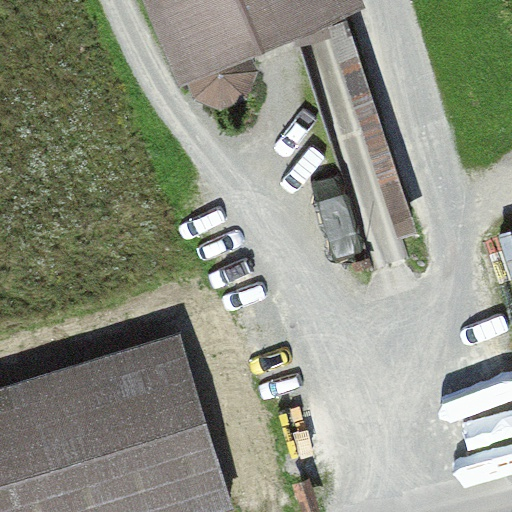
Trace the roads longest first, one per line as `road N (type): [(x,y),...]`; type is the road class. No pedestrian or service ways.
road 1 (track): [(435,511),(384,364),(148,57),(126,0)]
road 2 (track): [(393,0),(460,297),(422,481)]
